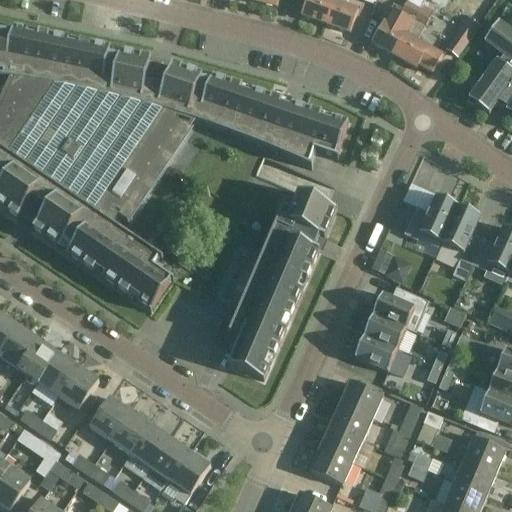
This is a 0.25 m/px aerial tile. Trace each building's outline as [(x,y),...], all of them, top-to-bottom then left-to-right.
[(254,0),(253,4),(279,10),(280,0),(254,0)] [(308,0),(302,19),(326,28),(334,5),(320,0),(308,0)] [(346,9),(349,0),(336,0),(334,5),(326,28),(350,37),(359,14),(346,9)] [(426,0),(408,0),(402,11),(394,7),(372,47),(394,59),(423,9),(422,8),(426,0)] [(419,69),(433,77),(443,59),(417,43),(433,14),(423,9),(394,59),(417,73),(419,69)] [(506,114),(511,118),(511,35),(499,25),(484,46),(504,61),(501,66),(497,63),(469,102),(489,117),(499,104),(508,111),(506,114)] [(136,305),(151,315),(170,283),(169,283),(172,282),(172,284),(174,284),(173,282),(157,272),(163,263),(131,243),(113,229),(119,222),(128,227),(129,226),(123,219),(182,131),(175,129),(178,121),(179,121),(180,120),(179,119),(181,111),(281,146),(282,144),(292,147),(287,161),(312,173),(313,171),(309,169),(314,155),(338,163),(338,161),(336,160),(337,158),(337,159),(349,126),(332,120),(330,125),(320,122),(322,117),(292,106),(290,112),(281,108),(283,103),(252,93),(251,98),(241,95),(243,89),(213,79),(210,87),(201,84),(204,78),(184,71),(184,73),(184,74),(173,70),(174,70),(172,69),(170,74),(150,68),(151,63),(150,63),(150,64),(139,61),(139,60),(140,60),(140,59),(120,54),(119,61),(110,59),(111,51),(80,44),(79,49),(69,47),(70,42),(39,35),(38,41),(28,39),(29,33),(14,30),(12,36),(0,33),(0,76),(4,77),(3,81),(0,80),(0,82),(14,84),(0,115),(0,210),(7,215),(8,214),(8,213),(8,212),(18,219),(17,219),(19,220),(21,216),(22,217),(37,227),(34,230),(35,231),(36,231),(45,237),(44,238),(43,239),(60,251),(64,245),(71,251),(66,257),(93,275),(96,271),(104,276),(101,281),(128,299),(131,294),(139,300),(136,305)] [(471,42),(459,33),(446,52),(458,60),(471,42)] [(232,370),(264,384),(270,370),(265,367),(269,358),(274,361),(287,331),(281,329),(285,320),(291,322),(303,293),(298,290),(302,281),(307,283),(320,254),(315,252),(320,240),(325,242),(337,213),(299,196),(291,215),(285,212),(287,208),(285,207),(275,230),(277,230),(283,233),(280,239),(242,328),(242,329),(238,339),(240,340),(228,370),(229,371),(230,369),(232,370)] [(420,237),(442,247),(459,210),(437,199),(427,220),(416,215),(418,212),(417,211),(404,238),(418,245),(418,243),(420,237)] [(460,263),(473,269),(485,242),(484,242),(483,246),(472,241),(481,220),(459,210),(442,247),(463,257),(461,263),(460,262),(460,263)] [(488,268),(510,278),(511,272),(511,233),(504,230),(495,251),(484,246),(486,242),(485,242),(473,269),(486,275),(486,274),(485,274),(488,268)] [(406,279),(409,258),(379,253),(376,274),(406,279)] [(374,319),(407,333),(416,312),(383,298),(374,319)] [(0,356),(18,329),(0,316),(0,356)] [(364,341),(398,355),(407,333),(374,319),(364,341)] [(0,356),(0,359),(19,372),(38,343),(18,329),(0,356)] [(449,351),(455,336),(448,333),(442,348),(449,351)] [(461,358),(467,343),(459,340),(453,355),(461,358)] [(398,355),(364,341),(355,362),(389,376),(398,355)] [(19,372),(39,385),(58,356),(38,343),(19,372)] [(498,374),(511,379),(511,354),(506,352),(498,374)] [(447,357),(439,354),(433,369),(440,373),(447,357)] [(39,385),(59,399),(78,370),(58,356),(39,385)] [(444,377),(452,380),(458,364),(450,361),(444,377)] [(440,373),(433,369),(427,383),(435,386),(440,373)] [(79,413),(99,384),(78,370),(59,399),(79,413)] [(489,396),(511,404),(511,379),(498,374),(489,396)] [(446,394),(452,380),(444,377),(438,391),(446,394)] [(373,424),(383,401),(379,399),(352,387),(341,409),(373,424)] [(511,404),(489,396),(475,390),(472,398),(486,404),(480,417),(511,430),(511,404)] [(90,429),(111,443),(130,414),(109,400),(90,429)] [(399,436),(410,441),(422,412),(411,407),(399,436)] [(373,424),(341,409),(331,431),(363,446),(373,424)] [(20,423),(35,433),(42,423),(27,413),(20,423)] [(131,457),(150,428),(130,414),(111,443),(131,457)] [(0,430),(6,434),(12,424),(0,415),(0,430)] [(424,427),(439,433),(443,421),(428,415),(424,427)] [(58,434),(42,423),(35,433),(51,444),(58,434)] [(151,470),(170,441),(150,428),(131,457),(151,470)] [(331,431),(321,453),(353,468),(363,446),(331,431)] [(410,441),(399,436),(392,453),(403,457),(410,441)] [(506,456),(464,438),(460,447),(472,452),(466,465),(496,478),(506,456)] [(170,441),(151,470),(171,483),(190,455),(170,441)] [(54,467),(57,464),(61,457),(45,447),(38,457),(44,460),(54,467)] [(343,490),(353,468),(321,453),(311,476),(343,490)] [(412,468),(427,475),(432,463),(417,456),(411,454),(407,464),(413,466),(412,468)] [(211,469),(190,455),(171,483),(182,491),(175,500),(185,507),(192,498),(211,469)] [(79,458),(72,468),(87,478),(94,468),(79,458)] [(0,486),(10,471),(0,464),(0,486)] [(54,467),(50,474),(59,480),(65,484),(72,474),(57,464),(54,467)] [(393,464),(386,482),(397,487),(404,469),(393,464)] [(457,487),(487,500),(496,478),(466,465),(457,487)] [(103,489),(110,479),(94,468),(87,478),(103,489)] [(427,475),(412,468),(408,479),(423,485),(427,475)] [(12,511),(31,485),(10,471),(0,486),(0,506),(8,511),(12,511)] [(363,511),(385,511),(387,509),(397,487),(386,482),(377,504),(366,499),(361,511),(363,511)] [(112,495),(127,505),(134,495),(119,485),(112,495)] [(82,496),(97,506),(104,496),(89,486),(82,496)] [(447,509),(453,511),(481,511),(487,500),(457,487),(447,509)] [(137,511),(145,511),(150,506),(134,495),(127,505),(137,511)] [(97,506),(106,511),(122,511),(124,509),(104,496),(97,506)] [(302,496),(294,511),(332,511),(334,511),(302,496)] [(56,511),(41,502),(34,511),(56,511)]
